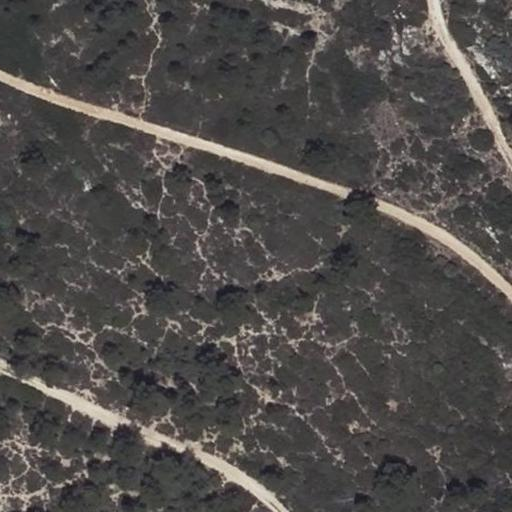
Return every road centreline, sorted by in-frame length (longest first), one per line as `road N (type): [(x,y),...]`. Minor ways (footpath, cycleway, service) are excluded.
road 1 (track): [(511,294),(445,234),(0,72)]
road 2 (track): [(0,374),(215,460),(282,511)]
road 3 (track): [(511,161),(433,0)]
